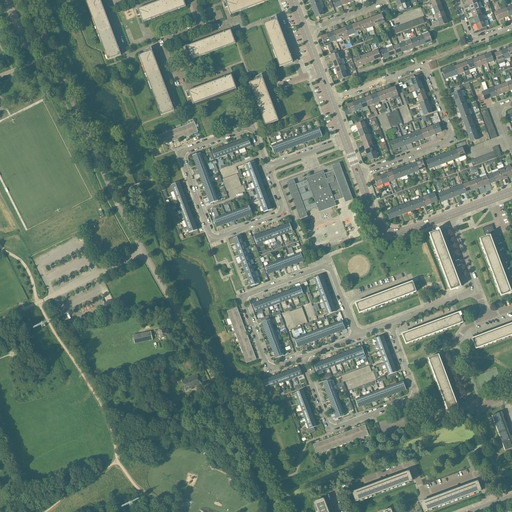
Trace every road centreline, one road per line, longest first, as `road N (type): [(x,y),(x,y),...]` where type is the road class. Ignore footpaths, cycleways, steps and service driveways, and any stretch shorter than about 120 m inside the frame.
road 1 (unclassified): [(280,511),(112,194),(27,0)]
road 2 (residential): [(358,175),(447,142),(450,131),(423,66),(330,99)]
road 3 (residential): [(356,337),(322,266),(244,298),(266,362),(276,367),(302,357)]
road 4 (residential): [(389,323),(412,398),(331,427),(302,357)]
road 5 (residential): [(336,511),(333,492),(406,464),(423,492),(481,474),(492,503)]
road 6 (residential): [(181,161),(216,237),(280,213),(267,168)]
road 7 (residential): [(503,399),(473,410),(451,349),(467,326),(487,318)]
road 8 (tertiary): [(448,215),(403,232),(384,230),(358,175)]
road 9 (residential): [(267,168),(250,127),(187,149),(181,161)]
